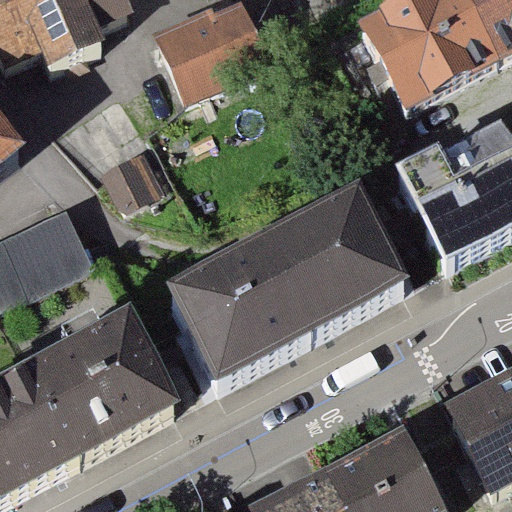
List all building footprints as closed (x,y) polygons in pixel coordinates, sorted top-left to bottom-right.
[(115,0),(0,0),(0,72),(5,84),(129,29),(115,0)] [(202,0),(209,11),(227,0),(202,0)] [(511,0),(423,0),(362,32),(412,120),(511,65),(511,0)] [(233,15),(142,53),(170,119),(260,82),(233,15)] [(511,153),(501,133),(402,184),(450,278),(511,247),(511,153)] [(0,136),(0,187),(25,166),(0,136)] [(146,159),(101,188),(125,227),(171,198),(146,159)] [(355,206),(174,300),(220,399),(405,302),(355,206)] [(64,223),(0,253),(0,319),(89,277),(64,223)] [(124,319),(0,387),(0,511),(5,511),(178,418),(124,319)] [(511,499),(511,385),(453,417),(501,505),(511,499)] [(437,511),(405,453),(297,511),(437,511)]
